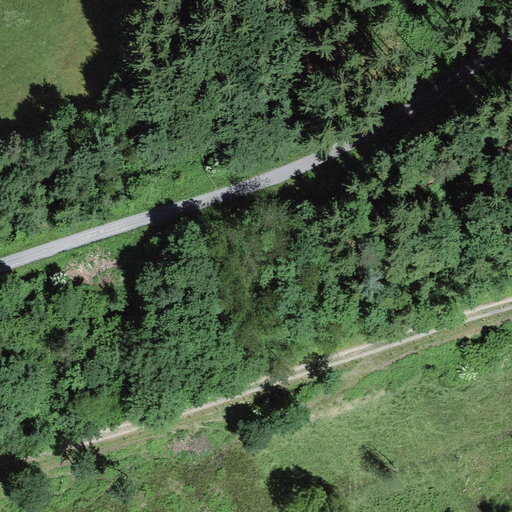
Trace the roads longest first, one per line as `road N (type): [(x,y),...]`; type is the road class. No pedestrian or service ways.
road 1 (track): [(511,42),(313,163),(0,267)]
road 2 (track): [(0,460),(511,307)]
